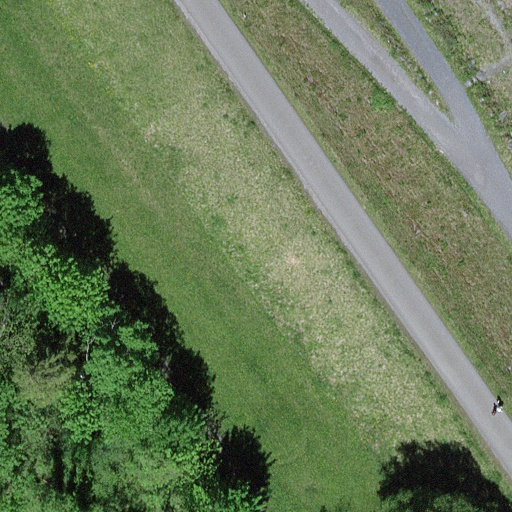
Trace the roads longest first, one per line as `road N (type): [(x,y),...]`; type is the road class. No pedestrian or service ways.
road 1 (track): [(195,0),(511,455)]
road 2 (track): [(261,511),(0,137)]
road 3 (track): [(511,210),(309,0)]
road 4 (track): [(511,207),(457,102),(386,0)]
